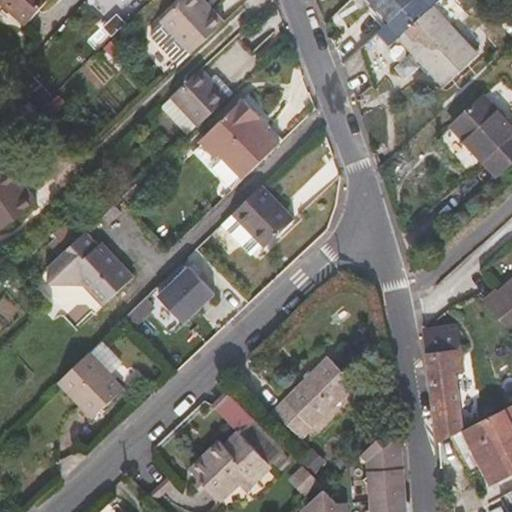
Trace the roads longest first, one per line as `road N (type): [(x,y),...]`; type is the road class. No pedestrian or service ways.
road 1 (residential): [(57,511),(347,236),(378,222)]
road 2 (residential): [(428,511),(400,299),(378,222)]
road 3 (residential): [(378,222),(299,0)]
